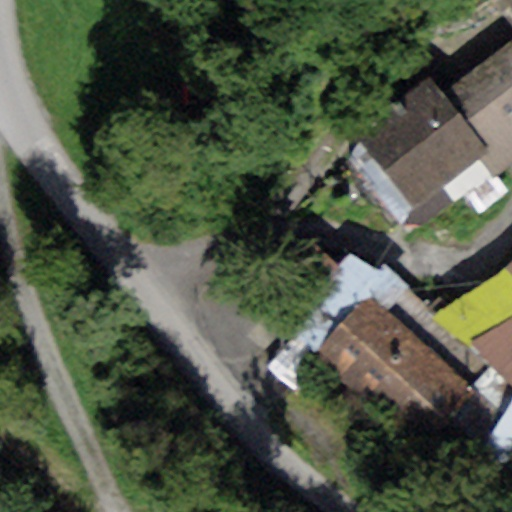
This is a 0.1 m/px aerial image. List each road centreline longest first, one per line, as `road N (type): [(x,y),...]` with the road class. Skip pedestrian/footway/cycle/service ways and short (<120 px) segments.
road 1 (unclassified): [(0,86),(29,142),(135,267),(250,448),(347,511)]
road 2 (track): [(118,511),(8,232),(0,164)]
